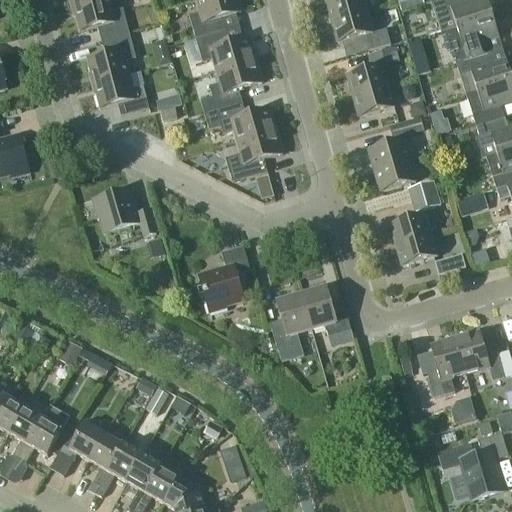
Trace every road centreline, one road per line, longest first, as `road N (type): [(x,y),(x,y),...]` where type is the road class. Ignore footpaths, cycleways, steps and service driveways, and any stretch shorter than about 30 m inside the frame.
road 1 (residential): [(334,203),(255,218),(81,134),(59,102),(32,0)]
road 2 (tertiary): [(309,511),(285,446),(231,381),(0,259)]
road 3 (residential): [(511,287),(398,320),(371,316),(334,203)]
road 4 (residential): [(334,203),(276,0)]
